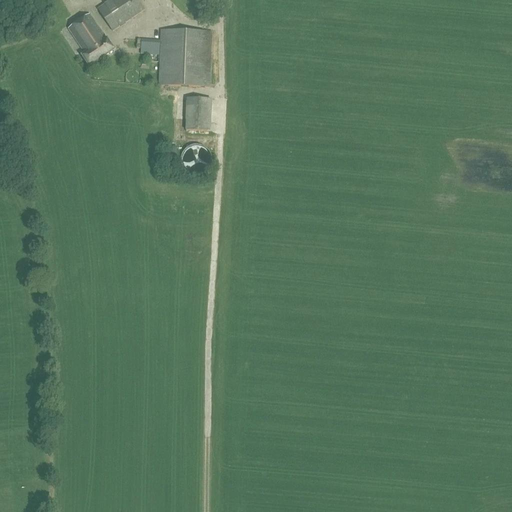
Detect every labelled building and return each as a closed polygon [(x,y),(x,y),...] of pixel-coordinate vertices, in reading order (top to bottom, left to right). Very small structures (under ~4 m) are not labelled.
[(113,32),(145,10),(138,0),(112,0),(98,9),(113,32)] [(90,68),(116,51),(109,39),(107,40),(91,15),(69,29),(86,54),(83,56),(90,68)] [(161,41),(161,56),(160,86),(210,88),(212,33),(162,31),(161,41)] [(142,40),(141,55),(161,56),(161,41),(142,40)] [(211,132),(212,100),(188,99),(187,131),(211,132)]
